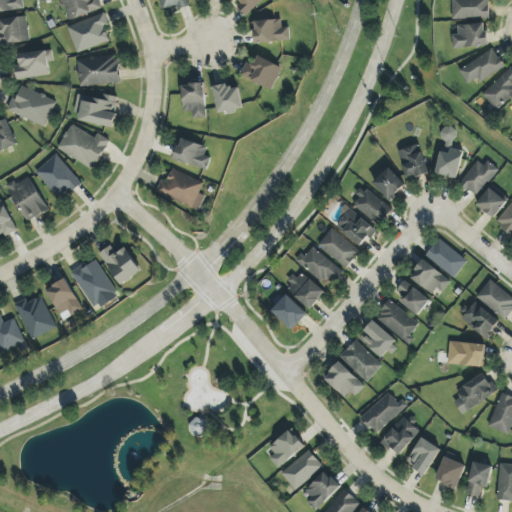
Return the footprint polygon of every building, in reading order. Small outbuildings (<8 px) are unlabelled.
[(23,0),(0,0),(0,11),(24,9),(23,0)] [(63,0),(69,20),(103,9),(99,0),(63,0)] [(190,6),(188,0),(159,0),(162,10),(177,5),(178,10),(190,6)] [(237,0),(240,3),(237,7),(246,16),(263,0),(237,0)] [(488,0),(451,0),(452,19),(489,18),(488,0)] [(78,53),(110,41),(104,27),(109,25),(105,13),(68,27),(78,53)] [(0,19),(0,44),(30,42),(27,17),(0,19)] [(289,27),(282,27),(281,20),(253,21),(254,43),(290,41),(289,27)] [(452,36),(454,49),(488,44),(485,22),(458,26),(459,35),(452,36)] [(505,67),(493,48),(459,70),(468,84),(478,78),(481,83),(505,67)] [(17,80),(50,74),(48,62),(54,61),(52,49),(19,55),(21,64),(15,65),(17,80)] [(80,86),(121,83),(118,55),(78,58),(80,86)] [(273,90),(282,67),(258,56),(254,65),(248,62),(242,77),(273,90)] [(511,68),(511,67),(482,94),(497,110),(511,96),(511,68)] [(206,118),(205,83),(183,84),(184,112),(193,112),(193,118),(206,118)] [(213,86),(218,114),(243,109),(239,88),(230,89),(229,83),(213,86)] [(48,127),(57,100),(21,87),(17,99),(13,97),(8,113),(48,127)] [(120,97),(104,94),(103,100),(80,95),(75,120),(114,128),(120,97)] [(0,151),(17,146),(8,119),(0,121),(0,151)] [(58,149),(93,170),(110,140),(98,133),(95,138),(72,124),(58,149)] [(439,135),(449,144),(459,135),(448,125),(439,135)] [(173,159),(207,170),(211,157),(205,156),(208,146),(179,138),(173,159)] [(430,174),(420,144),(399,150),(409,181),(430,174)] [(457,179),(464,151),(450,147),(449,153),(441,151),(435,173),(457,179)] [(36,171),(60,201),(82,184),(58,154),(36,171)] [(498,171),(480,158),(460,183),(477,197),(498,171)] [(406,185),(389,167),(373,183),(390,201),(406,185)] [(200,193),(204,183),(173,169),(167,182),(162,179),(156,193),(199,211),(206,196),(200,193)] [(49,211),(30,175),(8,186),(27,222),(49,211)] [(363,188),(352,205),(380,224),(392,207),(363,188)] [(507,201),(489,188),(477,205),(495,218),(507,201)] [(18,230),(1,200),(0,200),(0,235),(4,233),(6,237),(18,230)] [(511,234),(511,201),(496,223),(511,234)] [(377,227),(349,209),(337,228),(364,246),(377,227)] [(348,268),(361,250),(332,228),(319,246),(348,268)] [(468,261),(440,239),(426,255),(455,278),(468,261)] [(142,272),(127,247),(116,253),(112,246),(101,252),(120,285),(142,272)] [(322,282),(328,276),(336,282),(344,272),(312,246),(298,262),(322,282)] [(118,293),(96,257),(72,272),(94,308),(118,293)] [(443,292),(451,281),(425,260),(411,277),(432,294),(438,288),(443,292)] [(310,309),(325,294),(302,269),(287,284),(310,309)] [(82,312),(69,279),(49,288),(62,320),(82,312)] [(397,291),(405,297),(402,302),(418,316),(431,300),(406,280),(397,291)] [(477,297),(506,318),(511,309),(511,295),(489,280),(477,297)] [(292,330),(308,314),(285,293),(270,309),(292,330)] [(57,328),(43,296),(28,303),(27,299),(16,304),(32,340),(57,328)] [(407,343),(421,327),(392,300),(377,316),(407,343)] [(487,339),(500,322),(476,302),(462,319),(487,339)] [(26,342),(16,318),(5,323),(0,313),(0,312),(0,344),(3,352),(26,342)] [(384,359),(399,342),(374,321),(359,338),(384,359)] [(383,366),(356,340),(341,356),(368,382),(383,366)] [(486,344),(449,342),(448,365),(485,366),(486,344)] [(351,391),(356,396),(366,386),(339,361),(324,378),(345,397),(351,391)] [(497,393),(485,373),(452,393),(464,413),(497,393)] [(361,418),(377,435),(406,408),(390,391),(361,418)] [(490,428),(511,435),(511,429),(511,396),(500,393),(490,428)] [(206,439),(211,422),(194,417),(188,434),(206,439)] [(382,441),(399,456),(421,432),(404,417),(382,441)] [(270,448),(275,454),(270,459),(279,469),(306,445),(291,429),(270,448)] [(426,475),(441,449),(422,438),(407,463),(426,475)] [(282,474),(296,491),(324,467),(310,450),(282,474)] [(467,465),(445,457),(436,481),(457,489),(467,465)] [(467,493),(480,496),(482,487),(488,488),(493,466),(474,462),(467,493)] [(511,464),(500,464),(498,500),(511,500),(511,464)] [(305,491),(312,497),(307,502),(316,511),(341,487),(326,471),(305,491)] [(353,511),(361,503),(344,489),(326,511),(353,511)]
